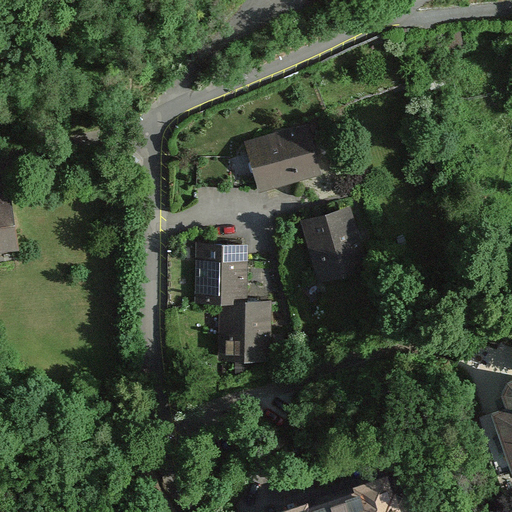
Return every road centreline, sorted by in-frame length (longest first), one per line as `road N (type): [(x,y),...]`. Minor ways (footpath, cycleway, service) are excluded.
road 1 (residential): [(152,419),(174,428),(225,399),(268,394),(378,344),(460,342),(486,360)]
road 2 (residential): [(152,419),(156,118)]
road 3 (residential): [(156,118),(422,0)]
road 4 (residential): [(0,164),(156,118)]
